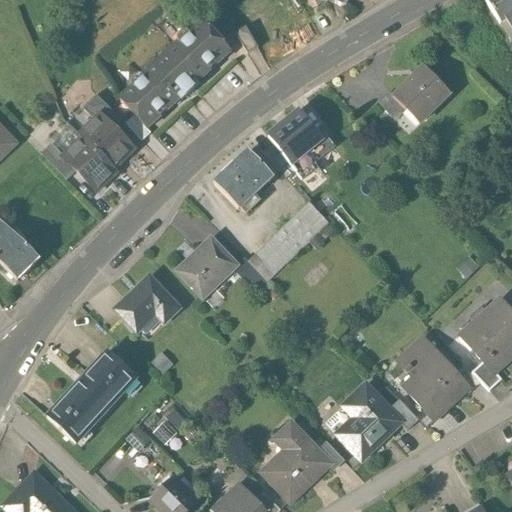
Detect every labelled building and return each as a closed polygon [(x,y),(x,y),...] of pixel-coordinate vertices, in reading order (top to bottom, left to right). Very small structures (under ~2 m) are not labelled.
[(311,0),(316,9),(330,0),(332,0),(336,5),(339,7),(342,8),(346,6),(348,3),(349,1),(348,0),(311,0)] [(511,0),(482,0),(500,25),(502,24),(511,16),(511,0)] [(511,16),(502,24),(511,39),(511,16)] [(229,54),(202,25),(190,36),(188,33),(176,43),(175,42),(138,76),(140,77),(128,88),(131,91),(119,102),(146,131),(160,119),(157,116),(163,111),(166,113),(179,101),(181,103),(198,87),(196,84),(210,72),(207,70),(214,64),(216,66),(229,54)] [(245,30),(235,35),(246,55),(256,50),(245,30)] [(449,97),(423,70),(392,100),(405,113),(409,109),(422,123),(449,97)] [(99,118),(111,130),(119,121),(95,97),(81,111),(94,123),(99,118)] [(329,151),(299,114),(267,139),(290,167),(307,152),(315,162),(329,151)] [(81,132),(77,136),(113,172),(133,152),(111,130),(99,118),(94,123),(83,134),(81,132)] [(116,175),(113,172),(77,136),(70,128),(54,144),(66,156),(62,160),(96,194),(116,175)] [(15,147),(0,131),(0,158),(2,160),(15,147)] [(270,180),(246,155),(212,187),(237,213),(270,180)] [(327,224),(307,204),(246,263),(266,283),(327,224)] [(38,263),(2,226),(0,227),(0,266),(17,284),(38,263)] [(210,243),(177,275),(203,300),(204,299),(201,296),(210,286),(214,290),(232,271),(235,268),(210,243)] [(266,283),(246,263),(243,260),(235,268),(232,271),(258,297),(269,286),(266,283)] [(148,279),(113,313),(135,335),(154,316),(163,325),(178,310),(148,279)] [(511,355),(511,317),(497,302),(456,341),(490,376),(511,355)] [(460,383),(421,343),(398,365),(405,372),(402,375),(406,378),(408,375),(416,384),(403,396),(431,425),(446,411),(439,403),(460,383)] [(135,381),(106,354),(45,419),(74,446),(135,381)] [(400,426),(364,388),(340,411),(352,423),(335,439),(359,465),(400,426)] [(160,447),(174,434),(163,422),(149,435),(160,447)] [(329,465),(291,427),(277,440),(291,454),(265,479),(290,504),(329,465)] [(68,511),(32,477),(2,509),(4,511),(68,511)] [(190,511),(197,505),(174,483),(152,507),(157,511),(190,511)] [(259,511),(237,489),(220,505),(227,511),(259,511)]
